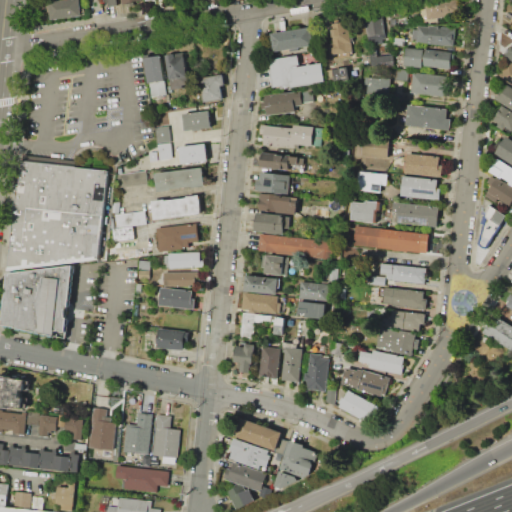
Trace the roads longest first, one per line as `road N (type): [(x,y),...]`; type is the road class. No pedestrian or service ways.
road 1 (residential): [(200,510),(251,10)]
road 2 (residential): [(377,442),(277,404),(0,346)]
road 3 (residential): [(448,344),(487,0)]
road 4 (residential): [(308,0),(1,50)]
road 5 (residential): [(377,442),(395,429),(511,244)]
road 6 (motorway): [(511,403),(305,506)]
road 7 (motorway): [(511,449),(394,511)]
